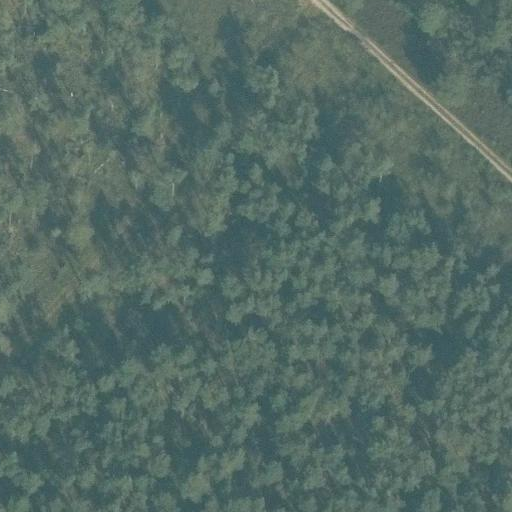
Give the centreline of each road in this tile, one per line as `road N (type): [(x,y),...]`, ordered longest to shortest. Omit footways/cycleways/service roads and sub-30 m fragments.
road 1 (track): [(0,385),(323,0)]
road 2 (track): [(317,0),(511,183)]
